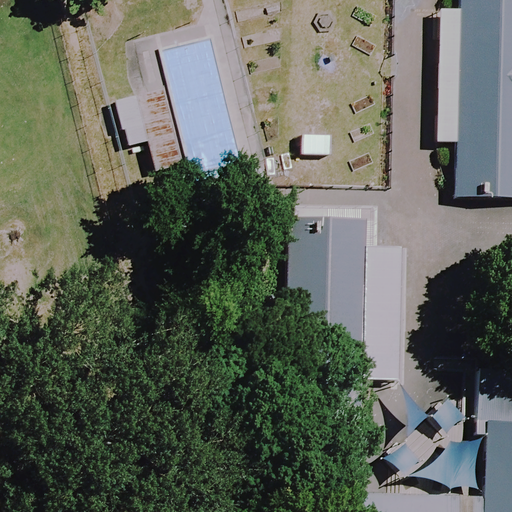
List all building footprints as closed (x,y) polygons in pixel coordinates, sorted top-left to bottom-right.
[(364,0),(286,0),(284,188),(362,189),(364,0)] [(511,0),(454,0),(453,199),(511,199),(511,0)] [(159,157),(136,78),(99,89),(123,168),(159,157)] [(359,219),(272,218),(269,411),(357,412),(359,219)] [(511,511),(511,423),(476,423),(475,511),(511,511)] [(442,511),(443,498),(343,496),(343,511),(442,511)]
